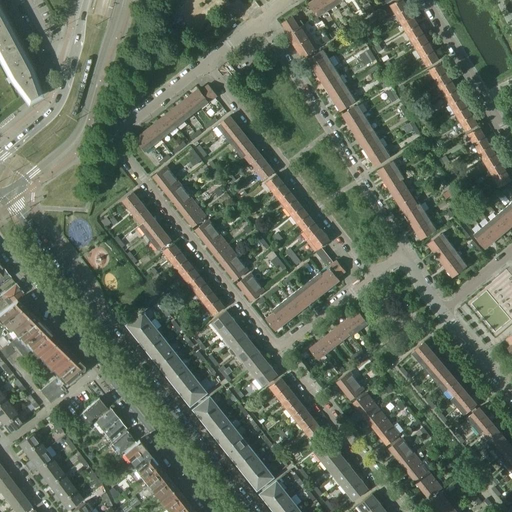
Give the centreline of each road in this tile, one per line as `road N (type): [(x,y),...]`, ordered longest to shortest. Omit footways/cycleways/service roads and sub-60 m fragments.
road 1 (residential): [(205,65),(115,143),(278,349)]
road 2 (tertiary): [(252,511),(21,215)]
road 3 (residential): [(403,252),(258,21)]
road 4 (residential): [(205,65),(372,274)]
road 5 (tertiary): [(23,179),(75,134),(118,0)]
road 6 (residential): [(403,511),(278,349)]
road 7 (tertiary): [(99,365),(214,511)]
road 8 (residential): [(426,0),(511,143)]
road 9 (tertiary): [(0,241),(99,365)]
road 10 (residential): [(0,445),(99,365)]
road 11 (residential): [(278,349),(372,274)]
